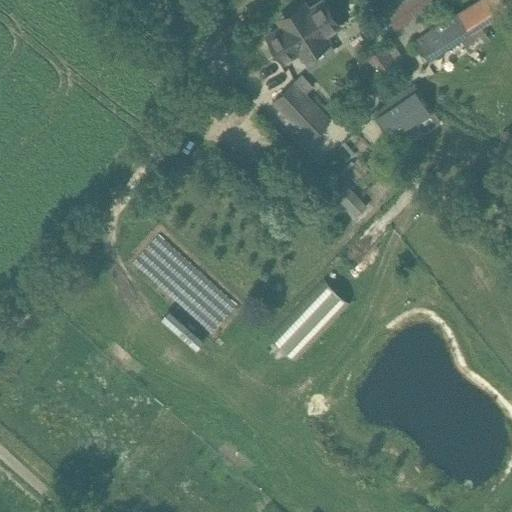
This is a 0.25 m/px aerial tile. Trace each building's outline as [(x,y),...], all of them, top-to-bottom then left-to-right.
[(270,34),(269,35),(286,63),(287,62),(300,53),(308,66),(336,49),(328,36),(342,28),(326,1),(325,0),(324,1),(270,34)] [(408,0),(407,1),(387,14),(397,29),(438,1),(439,0),(408,0)] [(424,49),(416,55),(422,64),(430,59),(431,60),(473,34),(472,33),(511,6),(511,0),(473,0),(458,10),(461,16),(419,41),(424,49)] [(386,46),(368,59),(384,82),(391,78),(391,79),(404,71),(386,46)] [(294,82),(273,101),(309,139),(330,120),(305,93),(312,86),(302,76),(295,83),(294,82)] [(415,84),(375,112),(394,140),(418,124),(434,112),(415,84)] [(331,196),(353,219),(366,205),(346,183),(331,196)] [(147,216),(140,210),(135,216),(141,222),(147,216)]
